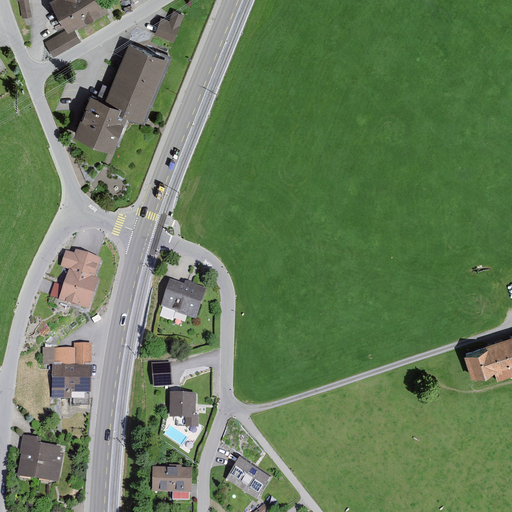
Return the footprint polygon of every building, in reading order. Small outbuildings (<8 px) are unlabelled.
[(30,0),(14,0),(15,4),(19,2),(21,18),(29,17),(27,2),(30,1),(30,0)] [(49,42),(55,52),(80,38),(74,27),(108,7),(103,0),(54,0),(71,29),(49,42)] [(160,20),(153,36),(172,45),(184,18),(173,13),(169,22),(160,20)] [(86,98),(70,137),(106,151),(121,116),(137,123),(164,61),(126,45),(101,104),(86,98)] [(69,269),(58,300),(87,310),(98,279),(93,278),(99,259),(76,251),(75,255),(66,252),(61,267),(69,269)] [(208,292),(170,280),(159,316),(174,321),(176,313),(199,320),(208,292)] [(511,337),(459,354),(467,378),(490,371),(493,380),(511,374),(511,337)] [(73,352),(73,366),(89,366),(89,347),(74,347),(73,352)] [(52,351),(42,351),(42,368),(53,368),(52,351)] [(73,366),(73,352),(59,351),(59,366),(73,366)] [(170,363),(150,364),(151,388),(171,387),(170,363)] [(87,370),(53,370),(52,402),(69,402),(69,397),(86,397),(87,370)] [(192,396),(168,397),(168,420),(185,419),(186,427),(199,427),(198,416),(193,416),(192,396)] [(32,439),(21,438),(15,479),(54,484),(58,456),(53,455),(54,448),(31,444),(32,439)] [(268,480),(235,460),(223,480),(256,500),(268,480)] [(189,471),(149,470),(149,494),(168,494),(168,502),(188,503),(189,471)] [(251,511),(267,511),(271,510),(266,501),(251,511)]
